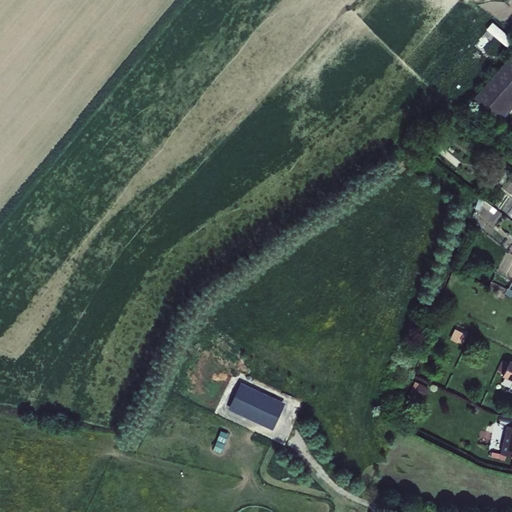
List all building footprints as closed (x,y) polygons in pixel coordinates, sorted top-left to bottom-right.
[(511,55),(478,97),(507,120),(511,113),(511,55)] [(502,171),(495,180),(501,185),(509,176),(502,171)] [(482,193),(475,209),(480,210),(482,205),(489,210),(494,202),(482,193)] [(488,287),(511,298),(511,296),(511,282),(508,289),(507,288),(507,289),(491,281),(488,287)] [(455,329),(450,339),(463,345),(468,335),(455,329)] [(502,360),(497,371),(503,374),(502,376),(511,380),(511,361),(510,361),(508,364),(502,360)] [(241,382),(229,410),(273,430),(285,404),(241,382)] [(415,383),(411,391),(416,393),(415,394),(423,398),(428,388),(420,384),(419,385),(415,383)] [(511,426),(507,425),(500,454),(511,456),(511,426)] [(183,477),(178,497),(187,499),(192,479),(183,477)]
